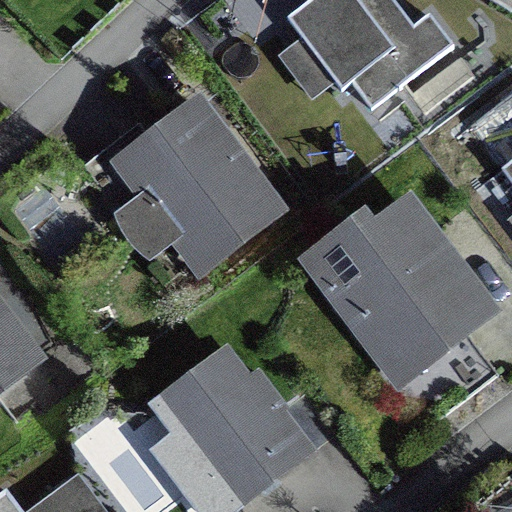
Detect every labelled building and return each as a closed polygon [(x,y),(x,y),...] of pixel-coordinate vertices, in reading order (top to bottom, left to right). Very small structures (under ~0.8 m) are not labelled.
[(426,22),(411,34),(384,0),(318,0),(314,3),(311,0),(220,0),(219,2),(257,52),(287,29),(339,97),(349,89),(368,116),(450,53),(426,22)] [(273,216),(194,112),(119,169),(197,273),(273,216)] [(511,164),(498,175),(511,193),(511,164)] [(310,263),(433,427),(495,380),(457,330),(479,314),(402,212),(371,236),(362,224),(310,263)] [(0,382),(38,354),(0,303),(0,382)] [(209,482),(230,509),(301,456),(272,418),(279,413),(255,382),(242,392),(221,364),(157,412),(178,440),(156,459),(185,498),(209,482)] [(511,511),(511,476),(470,509),(471,511),(511,511)] [(14,511),(3,496),(0,498),(0,511),(14,511)]
